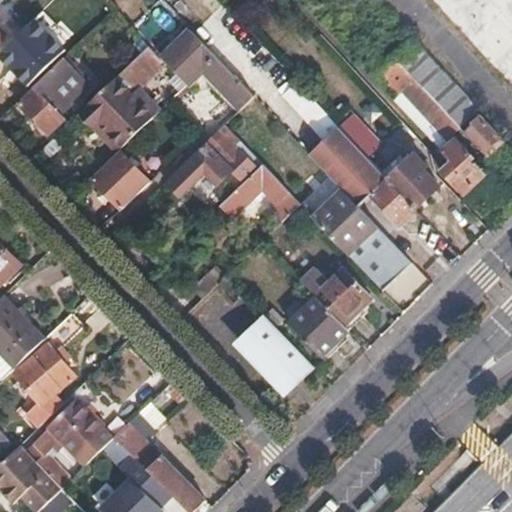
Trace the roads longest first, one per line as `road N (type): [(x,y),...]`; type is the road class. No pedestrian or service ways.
road 1 (residential): [(289,473),(0,163)]
road 2 (primary): [(511,244),(289,473)]
road 3 (primary): [(316,511),(511,313)]
